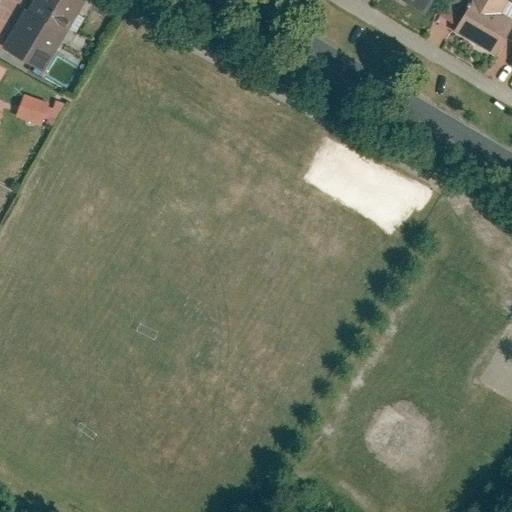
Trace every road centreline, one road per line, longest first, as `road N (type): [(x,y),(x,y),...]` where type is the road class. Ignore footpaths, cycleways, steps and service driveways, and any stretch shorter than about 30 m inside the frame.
road 1 (tertiary): [(242,0),(511,159)]
road 2 (residential): [(511,94),(349,0)]
